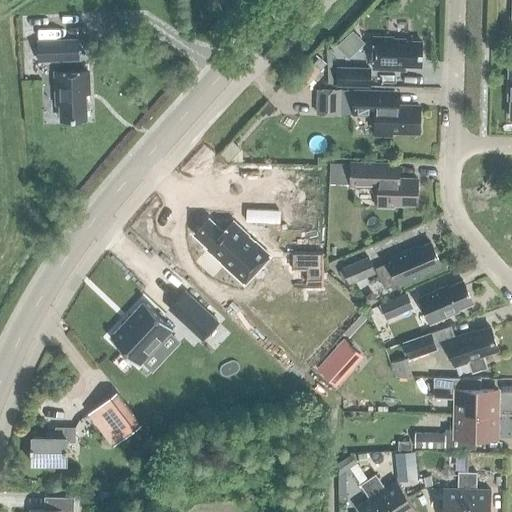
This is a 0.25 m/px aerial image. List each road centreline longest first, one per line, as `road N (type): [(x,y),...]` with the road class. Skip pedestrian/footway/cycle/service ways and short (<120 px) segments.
road 1 (tertiary): [(0,381),(42,295),(97,214),(290,0)]
road 2 (residential): [(511,287),(457,216),(448,190),(451,146)]
road 3 (residential): [(451,146),(456,0)]
